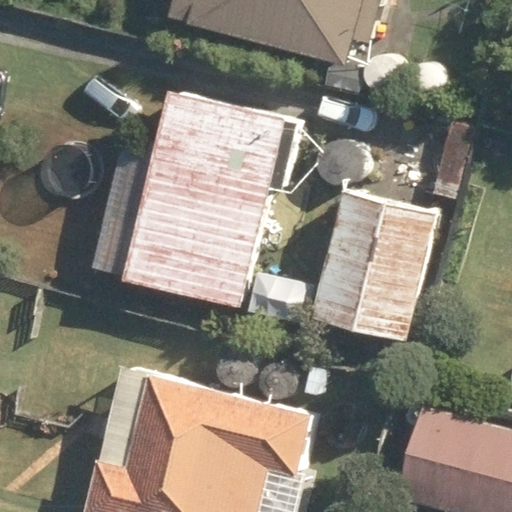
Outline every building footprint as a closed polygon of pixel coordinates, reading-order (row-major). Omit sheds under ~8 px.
[(193,0),(190,12),(367,62),(374,35),(389,39),(399,0),(193,0)] [(457,66),(387,48),(377,88),(447,106),(457,66)] [(127,207),(164,216),(149,277),(257,303),(304,114),(195,87),(182,139),(166,135),(163,148),(143,143),(127,207)] [(343,182),(351,181),(358,178),(363,172),(367,165),(367,157),(365,149),(361,142),(354,138),(346,136),(339,136),(332,138),(326,143),(322,150),(320,157),(321,164),(324,171),(328,177),(335,181),(343,182)] [(346,282),(338,311),(426,334),(460,206),(418,195),(372,183),(346,282)] [(238,382),(244,381),(250,379),(254,374),(257,368),(257,362),(256,356),(252,351),(247,347),(241,346),(235,346),(230,348),(225,352),(222,356),(221,362),(221,368),(223,374),(227,378),(232,381),(238,382)] [(284,390),(290,389),(296,386),(300,382),(303,376),(303,370),(302,364),(298,359),(293,355),(287,353),(281,353),(276,355),(271,359),(268,364),(266,370),(267,375),(269,381),(273,385),(278,388),(284,390)] [(307,511),(333,407),(142,362),(106,511),(307,511)] [(318,375),(315,391),(330,394),(333,378),(318,375)] [(429,403),(443,407),(438,428),(417,422),(404,467),(421,472),(416,492),(487,511),(511,511),(511,417),(431,395),(429,403)]
